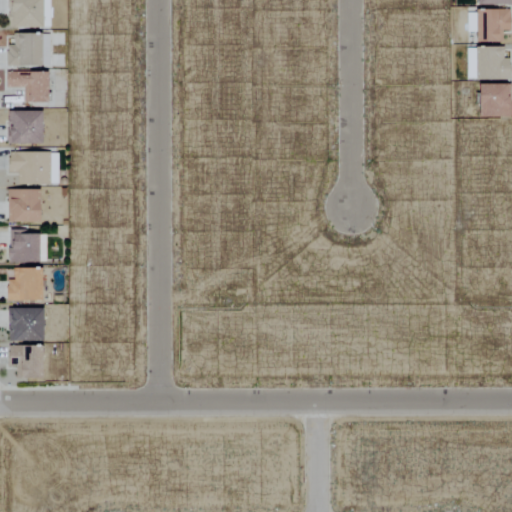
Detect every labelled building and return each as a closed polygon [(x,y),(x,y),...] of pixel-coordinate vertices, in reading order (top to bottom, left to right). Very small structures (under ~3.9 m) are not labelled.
[(38,0),(5,0),(5,19),(18,19),(18,27),(40,28),(41,2),(38,1),(38,0)] [(38,143),(37,111),(4,111),(5,144),(38,143)] [(56,152),(6,154),(6,171),(15,171),(15,185),(57,184),(56,152)] [(35,189),(4,190),(6,222),(36,221),(35,189)] [(43,234),(6,234),(6,263),(44,262),(43,234)] [(37,301),(37,268),(11,268),(11,280),(4,280),(4,301),(37,301)] [(39,309),(6,308),(5,341),(38,341),(39,309)]
